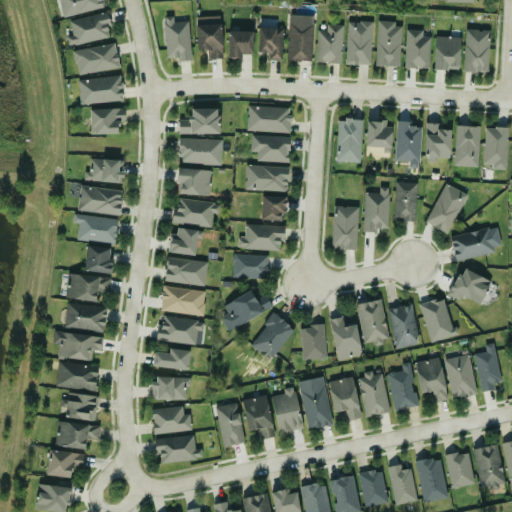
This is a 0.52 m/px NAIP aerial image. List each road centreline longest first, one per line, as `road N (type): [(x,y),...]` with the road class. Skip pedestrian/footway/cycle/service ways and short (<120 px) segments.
road 1 (residential): [(130,0),(150,93),(150,140),(122,407),(127,461),(144,485)]
road 2 (residential): [(95,504),(109,511),(144,485),(511,412)]
road 3 (residential): [(511,101),(249,85),(150,93)]
road 4 (residential): [(318,90),(306,286)]
